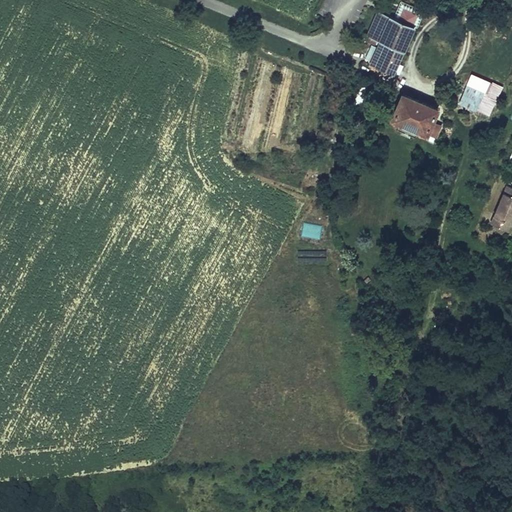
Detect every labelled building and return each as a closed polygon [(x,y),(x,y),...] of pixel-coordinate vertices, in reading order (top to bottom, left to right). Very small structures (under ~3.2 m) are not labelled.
[(420,21),(424,10),(403,1),(398,13),(420,21)] [(371,65),(376,67),(392,74),(393,74),(414,26),(378,10),(367,35),(381,41),(371,65)] [(392,74),(376,67),(373,73),(390,80),(392,74)] [(472,77),(468,86),(486,95),(490,86),(472,77)] [(496,99),(486,95),(468,86),(466,86),(459,103),(488,115),(496,99)] [(427,134),(428,133),(433,121),(438,109),(403,94),(392,119),(427,134)] [(440,125),(433,121),(428,133),(436,136),(440,125)] [(494,216),(511,223),(511,220),(511,187),(507,185),(494,215),(494,216)] [(508,230),(511,223),(494,216),(491,222),(508,230)] [(301,236),(320,239),(322,226),(303,222),(301,236)]
